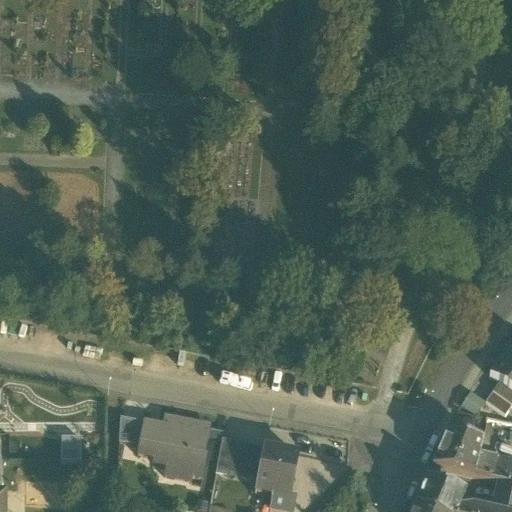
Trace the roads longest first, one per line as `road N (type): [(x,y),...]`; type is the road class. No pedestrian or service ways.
road 1 (residential): [(0,359),(424,441)]
road 2 (residential): [(424,441),(511,308)]
